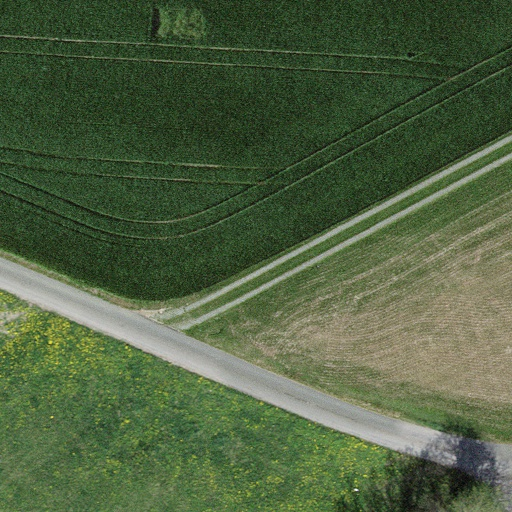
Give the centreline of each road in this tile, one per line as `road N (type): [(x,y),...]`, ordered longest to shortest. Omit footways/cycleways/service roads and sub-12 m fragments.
road 1 (track): [(0,277),(380,429),(458,456),(511,463)]
road 2 (track): [(130,329),(201,311),(511,148)]
